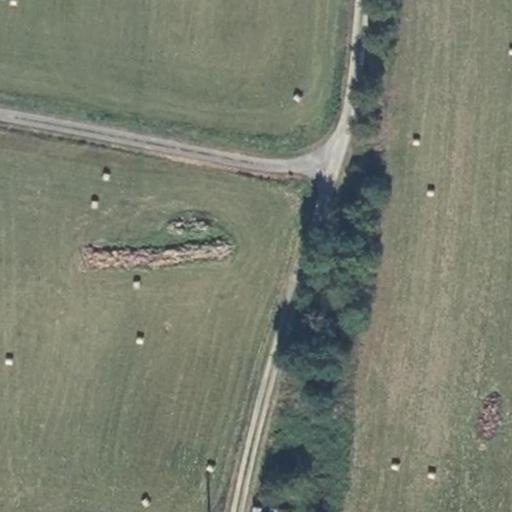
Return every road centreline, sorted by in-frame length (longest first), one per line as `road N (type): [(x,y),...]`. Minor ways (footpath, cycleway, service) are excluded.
road 1 (unclassified): [(237,511),(332,167)]
road 2 (unclassified): [(332,167),(0,111)]
road 3 (unclassified): [(332,167),(356,75),(361,0)]
